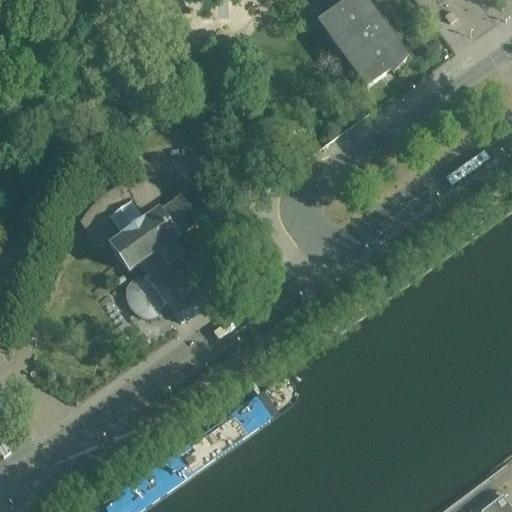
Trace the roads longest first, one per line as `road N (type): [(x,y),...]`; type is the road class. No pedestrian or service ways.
road 1 (unclassified): [(0,491),(351,238)]
road 2 (tertiary): [(500,56),(318,180),(306,198),(312,228),(325,239),(351,238)]
road 3 (tertiary): [(351,238),(511,120)]
